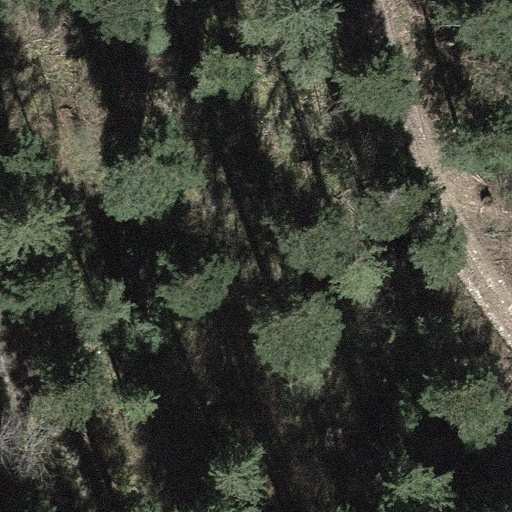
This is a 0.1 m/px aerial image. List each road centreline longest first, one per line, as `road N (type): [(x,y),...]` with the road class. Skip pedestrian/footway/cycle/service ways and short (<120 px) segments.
road 1 (track): [(511,237),(439,112),(401,0)]
road 2 (track): [(0,285),(18,384),(65,511)]
